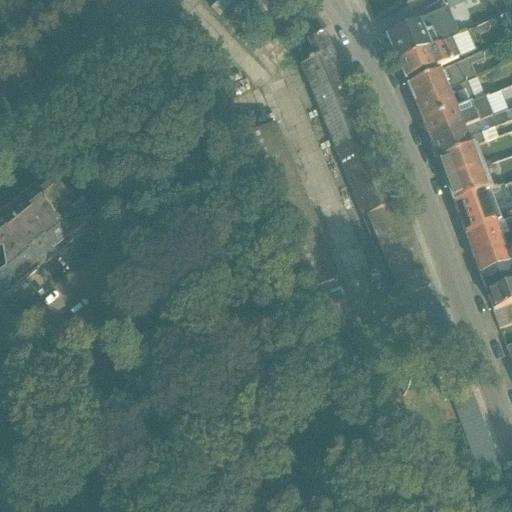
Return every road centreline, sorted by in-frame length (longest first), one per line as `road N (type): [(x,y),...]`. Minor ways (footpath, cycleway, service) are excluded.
road 1 (residential): [(511,436),(331,0)]
road 2 (secondary): [(0,120),(146,0)]
